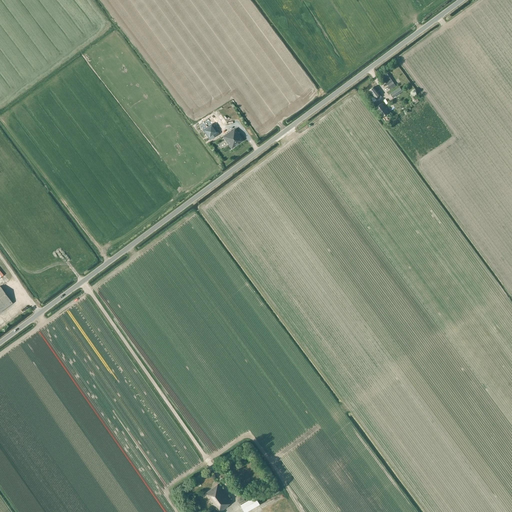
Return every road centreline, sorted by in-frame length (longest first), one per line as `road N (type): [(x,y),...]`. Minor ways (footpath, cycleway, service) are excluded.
road 1 (tertiary): [(0,343),(461,0)]
road 2 (unknown): [(82,281),(211,466)]
